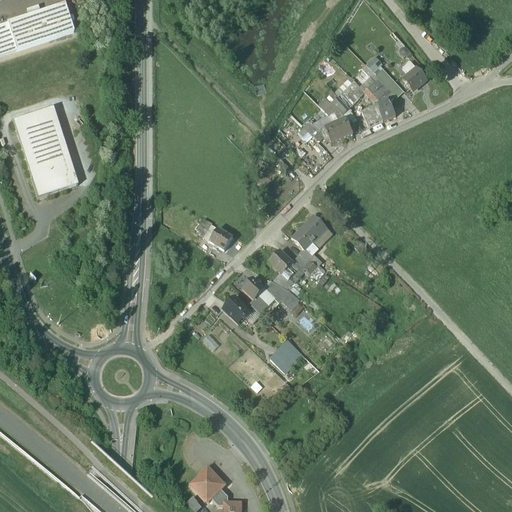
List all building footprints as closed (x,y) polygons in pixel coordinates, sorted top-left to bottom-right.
[(64,8),(6,26),(15,54),(73,36),(64,8)] [(6,26),(0,27),(0,58),(15,54),(6,26)] [(374,61),(372,62),(371,61),(367,65),(368,66),(366,68),(372,75),(377,70),(380,67),(374,61)] [(409,63),(401,71),(407,77),(416,70),(409,63)] [(407,77),(402,82),(412,94),(426,82),(416,70),(407,77)] [(380,74),(375,78),(378,81),(379,82),(384,78),(380,74)] [(388,83),(384,78),(379,82),(387,91),(392,86),(388,83)] [(379,82),(378,81),(363,95),(364,96),(375,108),(387,102),(388,104),(394,99),(387,91),(379,82)] [(339,97),(337,99),(338,101),(348,111),(364,96),(363,95),(353,84),(339,97)] [(403,94),(394,84),(392,86),(387,91),(394,99),(396,100),(403,94)] [(334,96),(333,96),(330,99),(334,104),(338,101),(337,99),(334,96)] [(348,111),(338,101),(334,104),(333,105),(342,116),(348,111)] [(387,102),(375,108),(375,109),(382,124),(394,118),(388,104),(387,102)] [(375,109),(362,115),(368,130),(382,124),(375,109)] [(51,111),(14,123),(12,123),(13,125),(31,181),(37,201),(47,198),(57,195),(77,188),(76,187),(53,112),(52,112),(52,111),(51,111)] [(347,126),(345,120),(334,125),(341,142),(352,137),(349,130),(347,126)] [(320,131),(311,122),(304,128),(313,139),(320,132),(320,131)] [(334,125),(323,130),(326,136),(329,143),(330,147),(341,142),(334,125)] [(303,150),(310,142),(303,134),(295,143),(303,150)] [(313,218),(302,228),(316,242),(326,231),(313,218)] [(316,242),(302,228),(291,240),(303,252),(305,253),(306,252),(313,245),(316,242)] [(232,240),(216,231),(208,244),(223,254),(232,240)] [(313,245),(306,252),(312,257),(313,256),(318,250),(313,245)] [(293,265),(280,252),(268,264),(280,275),(287,283),(293,277),(288,271),(293,265)] [(312,257),(306,252),(305,253),(303,252),(299,256),(300,257),(309,263),(315,257),(313,256),(312,257)] [(287,283),(280,275),(272,284),(286,292),(305,272),(303,270),(309,263),(300,257),(293,265),(288,271),(293,277),(287,283)] [(322,264),(315,257),(309,263),(318,269),(322,264)] [(318,269),(309,263),(303,270),(305,272),(310,276),(318,269)] [(265,291),(253,280),(242,291),(254,302),(254,303),(258,299),(265,291)] [(272,284),(271,284),(267,288),(281,302),(291,311),(298,302),(289,294),(286,292),(272,284)] [(281,302),(267,288),(265,291),(258,299),(268,308),(274,301),(278,304),(281,302)] [(234,299),(222,311),(222,312),(223,311),(229,316),(228,317),(237,326),(243,320),(244,321),(250,315),(234,299)] [(268,308),(258,299),(254,303),(254,302),(249,307),(260,317),(268,308)] [(299,306),(292,314),(296,317),(302,310),(299,306)] [(208,335),(203,341),(213,351),(219,345),(208,335)] [(288,344),(270,362),(284,376),(302,358),(288,344)] [(226,487),(207,468),(188,486),(206,506),(211,501),(221,492),(226,487)] [(221,492),(211,501),(218,508),(223,508),(223,504),(227,504),(227,498),(221,492)] [(192,511),(198,511),(201,508),(190,499),(185,505),(192,511)]
